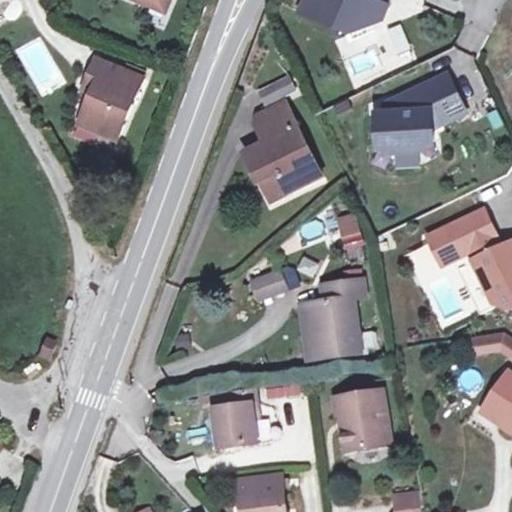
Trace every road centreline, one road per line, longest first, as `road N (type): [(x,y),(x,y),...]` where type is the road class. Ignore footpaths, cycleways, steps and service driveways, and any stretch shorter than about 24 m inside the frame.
road 1 (secondary): [(125,302),(239,0)]
road 2 (residential): [(0,83),(48,160),(90,271)]
road 3 (unclassified): [(207,511),(124,406),(96,389)]
road 4 (residential): [(90,271),(60,380),(20,404)]
